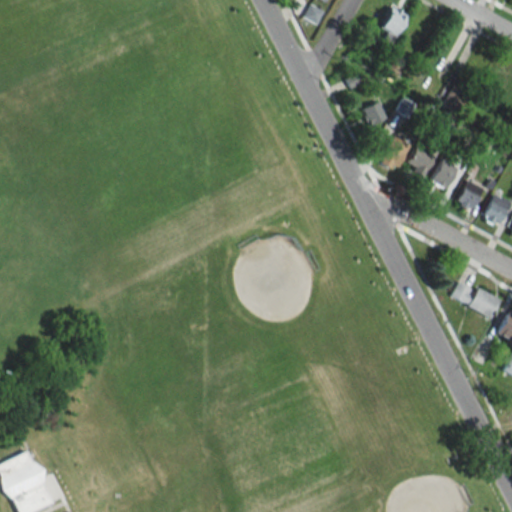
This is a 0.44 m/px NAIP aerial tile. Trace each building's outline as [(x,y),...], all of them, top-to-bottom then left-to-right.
[(300,17),(314,24),(320,11),(307,4),(300,17)] [(405,12),(389,4),(377,26),(393,34),(405,12)] [(511,65),(500,60),(489,85),(500,90),(511,65)] [(406,86),(422,94),(432,75),(417,67),(406,86)] [(467,98),(450,86),(439,102),(457,114),(467,98)] [(359,108),(367,125),(383,117),(375,100),(359,108)] [(392,170),(406,143),(390,134),(375,161),(392,170)] [(402,164),(419,175),(431,154),(414,144),(402,164)] [(442,188),(453,168),(437,160),(427,180),(442,188)] [(451,204),(467,212),(479,186),(463,179),(451,204)] [(495,226),(506,200),(489,193),(478,219),(495,226)] [(447,297),(487,317),(496,298),(456,279),(447,297)] [(510,341),(511,336),(511,317),(500,311),(490,331),(510,341)] [(511,376),(511,354),(508,352),(499,371),(511,376)] [(0,484),(11,511),(28,511),(50,503),(27,449),(0,461),(0,484)]
